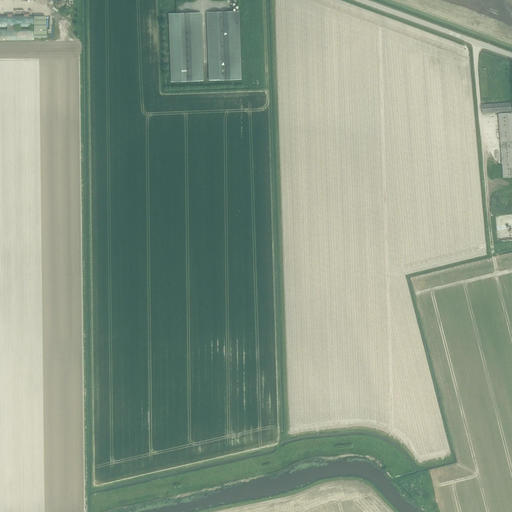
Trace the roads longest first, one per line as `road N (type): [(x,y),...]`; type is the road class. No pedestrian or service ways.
road 1 (track): [(477,42),(493,257)]
road 2 (tertiary): [(511,55),(360,0)]
